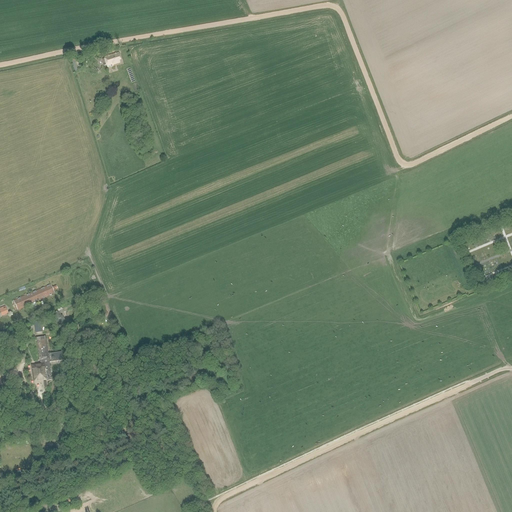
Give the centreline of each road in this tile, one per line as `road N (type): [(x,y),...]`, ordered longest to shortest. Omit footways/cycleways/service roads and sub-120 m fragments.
road 1 (track): [(511,116),(403,165),(340,11),(327,5),(0,66)]
road 2 (track): [(473,381),(221,498),(214,511)]
road 3 (track): [(215,506),(158,391)]
